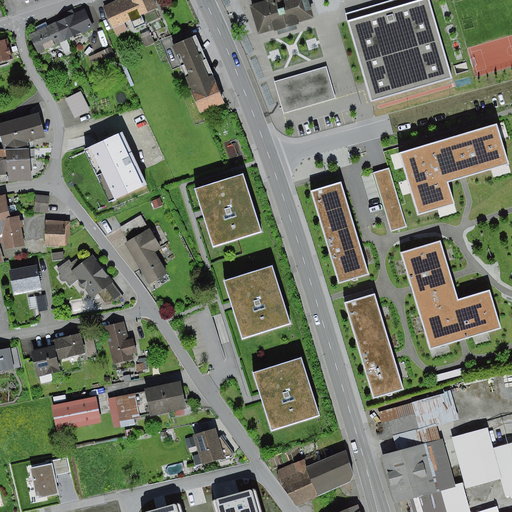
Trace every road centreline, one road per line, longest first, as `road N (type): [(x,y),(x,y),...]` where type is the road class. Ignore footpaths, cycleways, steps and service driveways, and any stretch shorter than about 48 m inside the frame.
road 1 (primary): [(379,511),(269,158),(203,0)]
road 2 (residential): [(55,511),(258,467)]
road 3 (residential): [(151,308),(258,467)]
road 4 (residential): [(14,21),(56,116),(50,187)]
road 5 (residential): [(50,187),(151,308)]
road 6 (residential): [(151,308),(0,336)]
